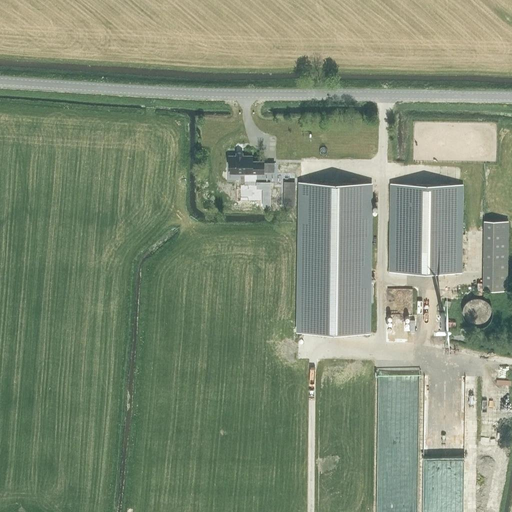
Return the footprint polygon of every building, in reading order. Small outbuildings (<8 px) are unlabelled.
[(236,156),(230,156),(230,174),(245,174),(245,173),(257,173),(257,174),(264,174),(264,173),(274,173),(274,164),(264,164),(264,161),(253,161),(253,156),(243,156),(243,153),(236,153),(236,156)] [(370,184),(301,183),(299,331),(368,332),(370,184)] [(460,272),(461,185),(392,184),(391,271),(460,272)] [(508,221),(484,220),(483,290),(507,291),(508,221)] [(481,347),(480,352),(495,356),(496,351),(481,347)] [(436,387),(452,387),(453,375),(436,374),(436,387)] [(473,384),(474,405),(483,404),(483,383),(473,384)] [(482,410),(471,411),(472,427),(482,427),(482,410)]
